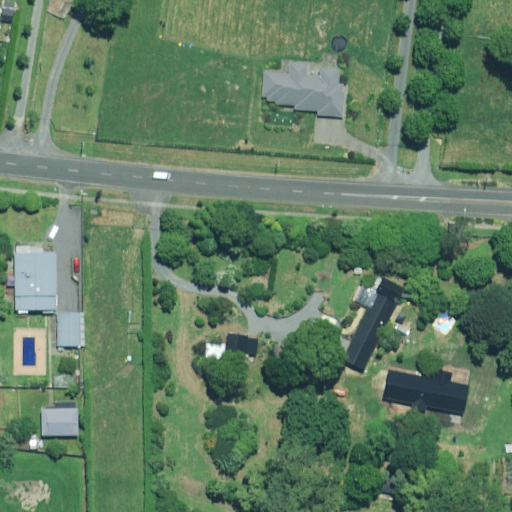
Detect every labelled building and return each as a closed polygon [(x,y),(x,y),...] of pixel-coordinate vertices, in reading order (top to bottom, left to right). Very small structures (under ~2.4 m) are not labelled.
[(339,85),(340,70),(332,69),(332,67),(320,66),(319,77),(306,75),(307,64),(293,62),(291,74),(264,72),(261,103),(295,106),(294,110),(318,112),(317,115),(342,118),(345,85),(339,85)] [(55,254),(13,254),(13,266),(17,266),(17,311),(55,311),(55,254)] [(406,288),(383,277),(379,285),(402,296),(406,288)] [(376,349),(399,300),(376,289),(353,338),(376,349)] [(81,347),(81,315),(57,315),(57,347),(81,347)] [(78,439),(80,410),(43,409),(42,437),(78,439)]
